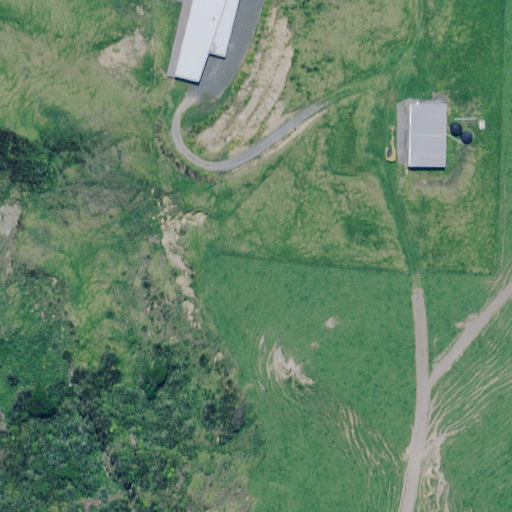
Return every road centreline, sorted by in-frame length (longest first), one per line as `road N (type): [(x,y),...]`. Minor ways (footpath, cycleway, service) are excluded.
road 1 (track): [(511,245),(465,377),(420,422),(407,460),(398,464),(388,511)]
road 2 (track): [(436,0),(436,32),(457,89),(511,168)]
